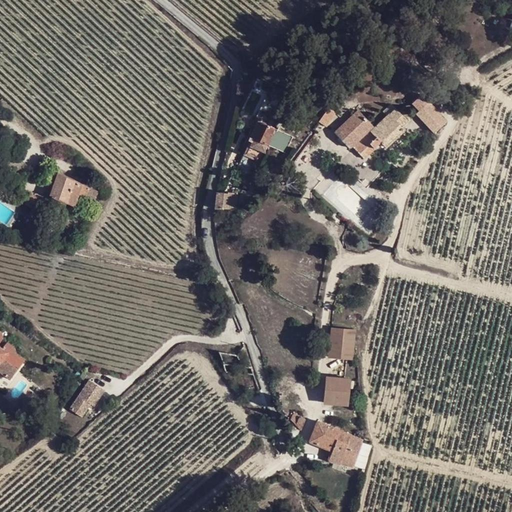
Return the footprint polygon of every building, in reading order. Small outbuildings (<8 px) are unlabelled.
[(279,98),(281,94),(275,89),(273,94),(279,98)] [(288,110),(292,101),(284,96),(280,102),(279,104),(288,110)] [(434,133),(447,121),(429,102),(416,114),(434,133)] [(383,112),(387,116),(390,113),(391,114),(396,109),(392,105),(383,112)] [(330,106),(318,121),(326,126),(337,112),(330,106)] [(374,128),(368,121),(364,125),(351,117),(335,132),(349,149),(353,145),(354,147),(353,148),(364,160),(382,143),(385,148),(405,130),(402,127),(408,122),(396,109),(391,114),(390,113),(387,116),(374,128)] [(364,125),(368,121),(358,110),(351,117),(364,125)] [(248,125),(254,128),(257,120),(251,118),(248,125)] [(253,148),(250,155),(262,161),(265,153),(267,154),(271,146),(285,152),(292,136),(257,120),(254,128),(250,137),(254,140),(250,147),(253,148)] [(275,125),(276,127),(278,128),(279,128),(281,127),(282,126),(283,125),(283,123),(283,122),(282,121),(281,120),(279,120),(277,120),(276,120),(275,121),(275,123),(275,124),(275,125)] [(32,171),(13,152),(3,162),(24,180),(32,171)] [(98,192),(59,173),(51,195),(48,201),(58,206),(60,200),(67,202),(74,206),(79,194),(94,202),(98,192)] [(48,203),(31,193),(27,200),(34,205),(31,209),(28,214),(37,220),(48,203)] [(216,193),(215,209),(226,209),(235,207),(236,194),(227,193),(227,194),(216,193)] [(352,359),(355,330),(331,328),(329,356),(352,359)] [(1,331),(0,330),(0,372),(6,377),(15,366),(17,368),(25,359),(16,353),(15,348),(7,341),(2,347),(0,344),(0,340),(3,337),(1,331)] [(325,402),(348,405),(350,380),(327,378),(325,402)] [(301,431),(306,420),(295,412),(291,419),(301,431)] [(79,433),(89,424),(87,422),(88,420),(82,414),(71,424),(79,433)] [(352,467),(363,440),(318,421),(310,442),(333,451),(330,459),(341,464),(352,467)]
